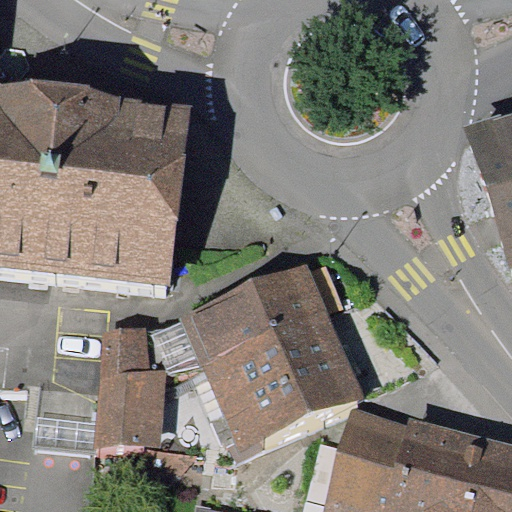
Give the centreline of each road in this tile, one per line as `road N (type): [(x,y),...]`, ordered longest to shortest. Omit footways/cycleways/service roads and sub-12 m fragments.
road 1 (tertiary): [(237,50),(236,122),(254,153),(282,177),(316,190),(353,191),(387,179)]
road 2 (tertiary): [(387,179),(439,262),(511,352)]
road 3 (tertiary): [(237,50),(157,30),(96,0)]
road 4 (tertiary): [(387,179),(410,162),(439,113),(437,56)]
